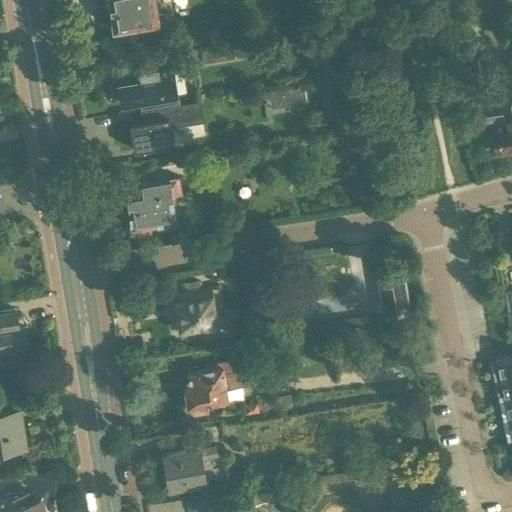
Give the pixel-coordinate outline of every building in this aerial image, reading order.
[(103,0),(104,4),(108,4),(112,28),(113,28),(115,39),(135,35),(133,24),(157,20),(153,0),(103,0)] [(233,46),(201,51),(204,65),(235,60),(233,46)] [(138,83),(118,86),(121,106),(141,102),(142,109),(178,104),(172,66),(136,72),(138,83)] [(268,103),(305,99),(304,84),(267,87),(268,103)] [(142,109),(139,110),(139,111),(142,111),(143,120),(128,122),(133,150),(172,143),(169,122),(202,117),(202,121),(204,121),(200,100),(178,104),(142,109)] [(501,114),(481,117),(483,123),(482,124),(484,139),(492,138),(495,154),(511,150),(511,104),(510,105),(511,118),(511,119),(502,121),(501,114)] [(216,149),(172,156),(175,168),(218,161),(216,149)] [(120,197),(119,198),(121,207),(122,207),(126,209),(126,210),(128,210),(131,228),(132,228),(133,235),(151,232),(149,225),(176,220),(172,195),(182,193),(179,176),(131,185),(132,191),(123,193),(120,197)] [(276,322),(288,319),(281,280),(265,283),(268,298),(272,297),(276,322)] [(182,291),(174,292),(176,304),(174,304),(177,320),(178,320),(180,332),(199,328),(200,335),(207,334),(206,327),(216,325),(209,286),(200,288),(199,281),(181,284),(182,291)] [(0,367),(20,364),(17,344),(27,343),(24,325),(27,324),(27,323),(26,321),(25,320),(24,318),(23,318),(21,317),(19,317),(18,317),(16,317),(15,309),(0,310),(0,367)] [(511,336),(509,337),(511,349),(511,355),(490,360),(494,381),(511,377),(511,336)] [(207,368),(186,372),(189,386),(187,386),(190,405),(191,405),(192,413),(207,411),(206,403),(227,399),(225,388),(256,382),(251,356),(207,364),(207,368)] [(511,377),(494,381),(498,401),(511,398),(511,377)] [(511,398),(498,401),(502,421),(511,418),(511,398)] [(0,448),(26,445),(26,443),(23,428),(24,428),(23,427),(20,408),(20,407),(19,403),(0,406),(0,448)] [(511,418),(502,421),(507,441),(511,439),(511,418)] [(215,445),(162,454),(168,490),(205,483),(201,458),(217,455),(215,445)] [(281,459),(250,463),(251,472),(261,470),(263,481),(275,479),(274,476),(283,475),(281,459)] [(421,471),(401,473),(403,490),(423,487),(421,471)] [(0,511),(41,511),(38,491),(30,492),(28,485),(1,489),(2,494),(0,494),(0,511)]
